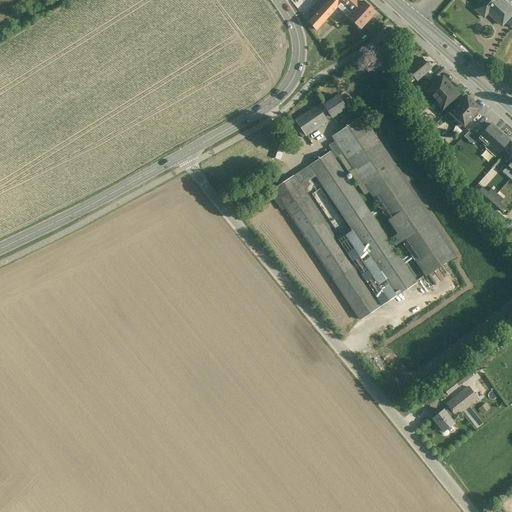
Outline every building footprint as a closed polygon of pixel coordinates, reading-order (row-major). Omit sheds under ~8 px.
[(342,0),(326,0),(328,2),(335,8),(339,4),(342,0)] [(360,0),(342,0),(339,4),(351,15),(363,2),(360,0)] [(484,0),(475,10),(483,17),(487,13),(502,26),(504,23),(511,14),(511,9),(501,0),(484,0)] [(328,2),(309,23),(315,30),(335,8),(328,2)] [(351,15),(348,18),(360,29),(375,13),(363,2),(351,15)] [(410,57),(401,60),(403,66),(412,62),(410,57)] [(422,58),(407,70),(415,79),(416,81),(431,69),(422,58)] [(415,79),(407,70),(403,73),(405,83),(405,86),(415,79)] [(437,82),(426,92),(427,92),(434,101),(451,86),(443,77),(437,82)] [(433,78),(420,90),(424,94),(427,92),(426,92),(437,82),(433,78)] [(451,86),(434,101),(442,109),(442,110),(453,100),(459,95),(451,86)] [(295,121),(292,123),(302,138),(306,136),(328,122),(327,120),(332,116),(345,108),(337,96),(324,105),(322,102),(317,106),(317,105),(295,120),(295,121)] [(458,104),(448,113),(451,115),(450,116),(454,120),(455,119),(456,120),(454,122),(459,126),(461,124),(464,127),(473,117),(480,109),(466,97),(458,104)] [(453,100),(442,110),(442,109),(440,111),(444,116),(448,113),(458,104),(453,100)] [(480,109),(473,117),(476,119),(484,112),(480,109)] [(331,150),(269,192),(274,200),(278,198),(359,320),(416,282),(339,167),(333,159),(342,153),(348,161),(350,165),(351,164),(426,276),(446,262),(456,255),(381,144),(363,116),(355,121),(331,137),(334,141),(328,146),(331,150)] [(491,124),(478,139),(487,147),(486,149),(494,156),(496,155),(508,141),(509,140),(491,124)] [(279,147),(275,159),(280,160),(284,149),(279,147)] [(444,389),(448,395),(473,376),(468,369),(444,389)] [(444,410),(433,419),(438,425),(435,427),(440,432),(442,430),(443,431),(454,423),(450,418),(454,415),(456,417),(478,399),(468,386),(446,404),(449,408),(445,412),(444,410)] [(478,409),(482,414),(490,408),(486,403),(478,409)]
